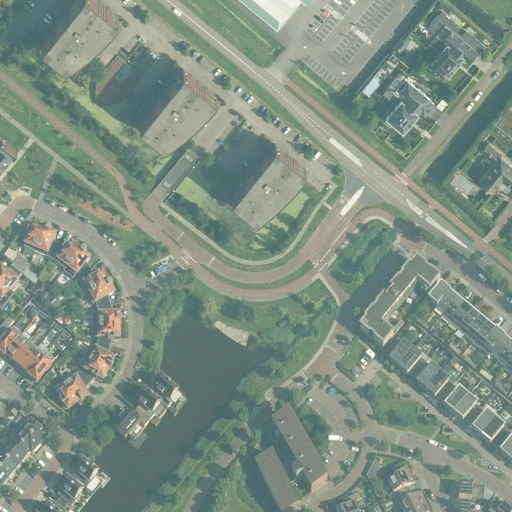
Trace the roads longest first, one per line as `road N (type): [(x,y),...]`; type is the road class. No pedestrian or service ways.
road 1 (residential): [(511,470),(378,363),(352,393)]
road 2 (tertiary): [(189,511),(273,405),(324,366)]
road 3 (secondary): [(318,125),(166,0)]
road 4 (residential): [(132,293),(107,250),(57,213),(16,206),(0,225)]
road 5 (residential): [(398,186),(504,55)]
road 6 (residential): [(95,412),(118,389),(135,352),(132,293)]
road 7 (residential): [(310,251),(286,271),(251,278),(199,252)]
road 8 (residential): [(511,313),(454,265),(412,243)]
